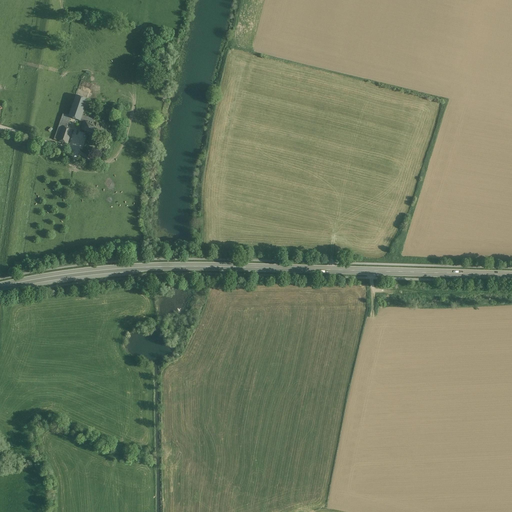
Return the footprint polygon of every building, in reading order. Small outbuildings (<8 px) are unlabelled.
[(88,99),(77,95),(69,116),(71,117),(80,120),(82,117),(82,115),(88,99)] [(69,116),(63,114),(59,125),(63,126),(67,127),(71,117),(69,116)] [(94,121),(82,117),(80,120),(83,122),(81,128),(90,132),(94,121)] [(106,125),(94,121),(90,132),(109,138),(111,131),(106,130),(107,127),(106,127),(106,125)] [(59,125),(54,139),(58,141),(63,126),(59,125)] [(67,127),(63,126),(58,141),(67,144),(72,129),(67,127)] [(74,152),(67,149),(64,158),(71,160),(74,152)]
